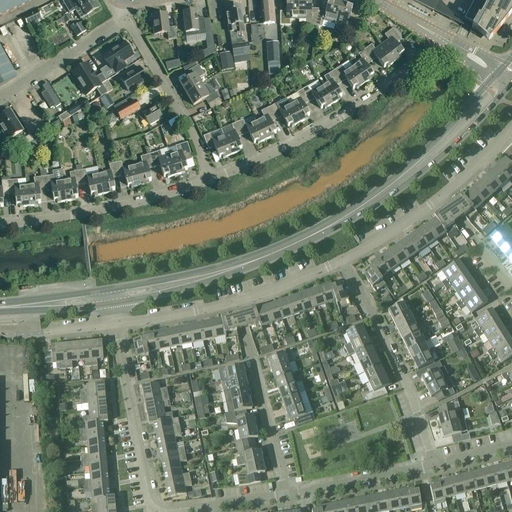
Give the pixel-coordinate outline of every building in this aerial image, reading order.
[(0,0),(0,15),(30,3),(28,0),(0,0)] [(65,0),(62,2),(69,14),(75,11),(92,0),(65,0)] [(93,0),(92,0),(75,11),(80,19),(85,16),(85,17),(99,9),(98,7),(99,5),(97,3),(95,3),(93,0)] [(290,20),(298,20),(298,0),(286,0),(286,12),(280,12),(280,26),(290,26),(290,20)] [(298,0),(298,20),(306,20),(306,26),(315,26),(318,12),(311,12),(310,0),(298,0)] [(318,12),(315,26),(322,27),(323,21),(340,22),(345,0),(332,1),(331,3),(328,2),(325,14),(318,12),(318,9),(318,12)] [(345,0),(340,22),(347,24),(346,28),(362,32),(366,18),(354,15),(357,6),(354,5),(354,3),(345,0)] [(410,0),(433,12),(439,0),(410,0)] [(511,0),(474,0),(464,20),(469,23),(474,25),(470,32),(475,35),(476,33),(482,38),(488,43),(494,36),(499,29),(505,22),(510,15),(511,12),(511,0)] [(273,17),(274,17),(272,1),(260,2),(261,10),(258,11),(259,18),(262,18),(263,25),(274,24),(273,17)] [(239,7),(232,8),(236,32),(236,35),(244,34),(242,25),(242,23),(243,22),(242,17),(241,17),(239,7)] [(236,32),(232,8),(225,9),(228,27),(230,36),(233,35),(233,33),(236,32)] [(38,10),(23,17),(27,25),(42,19),(38,10)] [(196,19),(196,17),(195,11),(183,12),(185,34),(186,34),(187,33),(189,33),(193,36),(195,36),(205,35),(204,20),(203,20),(198,21),(196,19)] [(70,21),(67,14),(62,17),(65,24),(70,21)] [(167,14),(151,16),(154,35),(167,33),(168,40),(176,39),(174,28),(168,28),(167,14)] [(75,24),(70,27),(76,38),(86,32),(81,23),(76,26),(75,24)] [(381,45),(395,63),(402,57),(401,56),(403,54),(396,44),(401,40),(393,29),(384,35),(388,40),(381,45)] [(124,43),(102,57),(111,70),(112,69),(116,74),(126,67),(122,62),(133,56),(131,53),(132,52),(131,50),(131,49),(130,47),(129,46),(127,45),(126,46),(124,43)] [(277,43),(266,44),(267,63),(279,62),(277,43)] [(248,44),(231,46),(233,58),(249,56),(248,44)] [(371,45),(365,50),(373,61),(376,59),(383,68),(386,66),(387,68),(395,63),(381,45),(375,50),(371,45)] [(0,86),(16,78),(15,77),(0,48),(0,86)] [(371,63),(373,61),(365,50),(358,55),(362,60),(351,66),(364,85),(371,79),(370,78),(373,76),(366,66),(371,63)] [(231,53),(220,55),(222,71),(234,70),(231,53)] [(96,78),(92,72),(91,72),(86,64),(82,67),(81,65),(75,69),(76,71),(72,73),(80,85),(79,86),(85,96),(100,87),(95,79),(96,78)] [(180,84),(186,95),(201,86),(197,79),(204,76),(198,66),(188,72),(191,77),(180,84)] [(335,70),(341,83),(346,80),(352,90),(355,88),(356,90),(364,85),(351,66),(345,71),(342,66),(335,70)] [(120,79),(128,92),(147,81),(139,68),(120,79)] [(326,83),(321,86),(332,105),(340,100),(339,99),(341,97),(335,86),(341,83),(335,70),(323,78),(326,83)] [(57,78),(70,99),(77,95),(63,74),(57,78)] [(102,84),(108,94),(113,90),(107,81),(102,84)] [(38,90),(48,108),(56,103),(47,85),(38,90)] [(208,97),(201,86),(186,95),(193,106),(204,99),(207,105),(218,99),(215,93),(208,97)] [(302,90),(309,102),(314,99),(320,110),(323,108),(324,110),(332,105),(321,86),(310,92),(307,87),(302,90)] [(299,98),(289,104),(299,124),(307,119),(306,118),(309,116),(303,105),(309,102),(302,90),(297,93),(299,98)] [(76,106),(80,111),(85,108),(89,105),(86,100),(76,106)] [(207,106),(210,111),(221,105),(218,100),(207,106)] [(135,101),(116,113),(120,120),(140,109),(135,101)] [(279,103),(270,107),(276,120),(282,117),(287,128),(290,126),(291,128),(299,124),(289,104),(282,108),(279,103)] [(18,109),(32,132),(38,128),(24,105),(18,109)] [(160,108),(157,109),(156,107),(143,114),(149,126),(162,118),(165,117),(160,108)] [(263,117),(256,121),(265,140),(274,137),(273,135),(276,133),(271,123),(276,120),(270,107),(261,112),(263,117)] [(23,132),(10,112),(7,114),(6,115),(5,113),(0,115),(0,128),(9,141),(23,132)] [(58,118),(61,123),(69,118),(70,117),(67,112),(58,118)] [(75,125),(82,123),(80,116),(73,118),(75,125)] [(243,120),(237,123),(243,136),(248,133),(253,144),(256,143),(257,144),(265,140),(256,121),(245,126),(243,120)] [(237,138),(243,136),(237,123),(220,130),(223,135),(231,156),(239,152),(238,151),(242,149),(237,138)] [(43,135),(52,129),(48,124),(39,129),(39,130),(43,135)] [(231,156),(223,135),(211,140),(209,134),(203,137),(208,150),(214,147),(219,159),(222,157),(223,159),(231,156)] [(24,147),(33,141),(30,135),(21,141),(24,147)] [(177,152),(169,155),(176,176),(184,173),(184,171),(187,170),(183,159),(191,156),(187,143),(175,147),(177,152)] [(29,146),(30,154),(40,153),(39,144),(29,146)] [(511,166),(511,165),(511,145),(502,156),(505,159),(511,166)] [(148,155),(153,168),(160,166),(163,178),(167,177),(167,179),(176,176),(169,155),(158,159),(156,153),(148,155)] [(148,170),(153,168),(148,155),(140,157),(142,163),(134,165),(140,187),(148,184),(148,182),(151,181),(148,170)] [(505,159),(497,167),(509,180),(511,177),(511,166),(505,159)] [(140,187),(134,165),(122,168),(121,163),(115,164),(118,178),(124,176),(127,188),(130,187),(131,189),(140,187)] [(110,171),(98,174),(103,195),(112,193),(111,191),(115,191),(112,179),(118,178),(115,164),(109,165),(110,171)] [(497,167),(488,175),(500,188),(509,180),(497,167)] [(85,170),(77,172),(80,186),(82,185),(88,184),(90,196),(94,195),(94,197),(103,195),(98,174),(86,176),(85,170)] [(70,179),(62,181),(66,202),(75,201),(74,199),(78,198),(76,186),(80,186),(77,172),(69,173),(70,179)] [(488,175),(480,183),(492,196),(500,188),(488,175)] [(43,177),(45,191),(51,190),(53,202),(57,202),(57,204),(66,202),(62,181),(54,182),(53,176),(43,177)] [(34,185),(26,185),(28,207),(37,206),(37,204),(40,204),(39,192),(45,191),(43,177),(33,179),(34,185)] [(17,180),(9,181),(8,195),(15,195),(16,207),(19,206),(19,208),(28,207),(26,185),(18,186),(17,180)] [(2,188),(0,187),(0,207),(3,208),(2,196),(8,195),(9,181),(1,182),(2,188)] [(480,183),(471,191),(483,204),(492,196),(480,183)] [(461,196),(477,213),(475,211),(483,204),(471,191),(463,198),(461,196)] [(452,204),(448,207),(458,221),(464,217),(468,221),(477,213),(461,196),(453,204),(452,203),(452,204)] [(444,210),(434,217),(448,236),(458,230),(454,224),(458,221),(448,207),(444,210),(443,210),(444,210)] [(436,220),(427,226),(437,240),(446,234),(447,236),(448,236),(434,217),(436,220)] [(490,237),(498,247),(511,236),(511,230),(511,232),(506,225),(490,237)] [(427,226),(417,232),(427,247),(437,240),(427,226)] [(417,232),(408,239),(418,253),(427,247),(417,232)] [(511,236),(498,247),(506,257),(511,252),(511,236)] [(408,239),(399,245),(409,260),(418,253),(408,239)] [(399,245),(389,252),(399,266),(409,260),(399,245)] [(389,252),(380,258),(390,272),(399,266),(389,252)] [(380,258),(370,264),(385,286),(386,286),(381,279),(390,272),(380,258)] [(441,283),(444,287),(466,272),(458,261),(442,272),(447,279),(441,283)] [(372,267),(362,274),(372,288),(376,293),(385,286),(370,264),(370,265),(372,267)] [(473,282),(466,272),(444,287),(446,290),(452,286),(457,293),(473,282)] [(473,282),(457,293),(461,300),(456,304),(458,307),(480,292),(473,282)] [(331,285),(339,310),(350,306),(343,284),(332,287),(331,285)] [(331,285),(320,289),(326,305),(336,302),(339,310),(331,285)] [(320,289),(309,292),(315,309),(326,305),(320,289)] [(309,292),(298,296),(304,313),(315,309),(309,292)] [(487,303),(480,292),(458,307),(461,311),(466,307),(471,314),(487,303)] [(298,296),(287,300),(293,317),(304,313),(298,296)] [(287,300),(277,304),(283,320),(293,317),(287,300)] [(388,312),(393,321),(409,313),(404,303),(388,312)] [(277,304),(266,307),(272,324),(283,320),(277,304)] [(255,308),(254,308),(262,331),(261,328),(272,324),(266,307),(256,311),(255,308)] [(243,312),(238,313),(243,330),(249,329),(251,335),(262,331),(254,308),(244,312),(243,312)] [(440,310),(434,314),(436,319),(443,315),(440,310)] [(474,331),(476,335),(498,321),(492,310),(475,320),(480,328),(474,331)] [(233,315),(222,317),(226,340),(238,338),(237,332),(243,330),(238,313),(233,314),(232,314),(233,315)] [(414,323),(409,313),(393,321),(398,331),(414,323)] [(222,320),(211,322),(215,340),(217,339),(218,345),(227,344),(226,340),(222,317),(221,317),(222,320)] [(446,320),(438,323),(441,329),(449,325),(446,320)] [(505,332),(498,321),(476,335),(478,338),(484,335),(488,342),(505,332)] [(211,322),(200,325),(203,342),(215,340),(211,322)] [(403,341),(419,333),(424,331),(422,327),(418,330),(414,323),(398,331),(403,341)] [(200,325),(189,327),(192,344),(203,342),(200,325)] [(346,334),(351,344),(367,336),(362,326),(346,334)] [(189,327),(178,329),(181,347),(192,344),(189,327)] [(178,329),(166,332),(170,349),(181,347),(178,329)] [(424,343),(424,342),(421,336),(425,334),(424,331),(419,333),(403,341),(408,351),(424,343)] [(166,332),(155,334),(159,351),(170,349),(166,332)] [(511,342),(505,332),(488,342),(484,345),(489,352),(487,353),(489,356),(511,342)] [(155,334),(144,336),(149,362),(150,362),(148,354),(159,351),(155,334)] [(144,339),(133,342),(138,365),(149,362),(144,336),(144,339)] [(371,346),(367,336),(351,344),(344,347),(349,357),(355,354),(371,346)] [(429,352),(433,350),(435,349),(430,339),(424,342),(424,343),(408,351),(413,361),(429,352)] [(102,341),(89,343),(91,367),(98,366),(97,360),(104,359),(102,341)] [(511,357),(511,342),(489,356),(492,360),(497,356),(502,364),(511,357)] [(76,344),(78,361),(84,361),(85,368),(91,367),(89,343),(76,344)] [(76,344),(64,345),(66,370),(72,369),(72,362),(78,361),(76,344)] [(461,344),(452,349),(455,354),(464,350),(461,344)] [(66,370),(64,345),(51,346),(52,364),(59,363),(60,370),(66,370)] [(360,364),(376,356),(371,346),(355,354),(360,364)] [(435,353),(433,350),(429,352),(413,361),(418,370),(434,362),(430,355),(435,353)] [(288,364),(287,360),(290,359),(292,356),(290,352),(268,360),(271,370),(288,364)] [(364,374),(383,365),(378,355),(376,356),(360,364),(364,374)] [(421,378),(426,388),(443,380),(438,370),(442,368),(439,362),(424,369),(427,375),(421,378)] [(275,380),(292,375),(288,364),(271,370),(275,380)] [(369,383),(388,375),(383,365),(364,374),(369,383)] [(225,370),(228,381),(245,377),(243,366),(225,370)] [(476,373),(473,367),(466,371),(469,377),(476,373)] [(511,381),(511,371),(502,376),(504,380),(510,377),(511,381)] [(297,373),(292,375),(275,380),(279,391),(295,385),(294,381),(297,380),(299,377),(297,373)] [(388,375),(369,383),(373,393),(366,396),(368,401),(387,395),(384,388),(392,385),(388,375)] [(248,388),(245,377),(228,381),(230,391),(248,388)] [(334,382),(329,384),(331,388),(335,387),(339,385),(338,380),(334,382)] [(443,380),(426,388),(431,398),(435,396),(438,402),(455,394),(452,388),(447,390),(443,380)] [(141,387),(144,400),(168,395),(167,389),(160,390),(159,383),(141,387)] [(80,393),(81,399),(105,397),(104,384),(87,385),(87,392),(80,393)] [(299,395),(295,385),(279,391),(282,401),(299,395)] [(250,398),(248,388),(230,391),(232,402),(250,398)] [(144,400),(146,412),(164,409),(162,402),(169,401),(168,395),(144,400)] [(286,411),(303,406),(299,395),(282,401),(286,411)] [(107,409),(105,397),(81,399),(82,405),(89,405),(89,411),(107,409)] [(250,398),(232,402),(234,413),(246,411),(252,410),(250,398)] [(441,428),(465,421),(466,421),(463,410),(460,411),(458,403),(439,408),(441,416),(438,417),(441,428)] [(296,426),(298,426),(312,421),(310,414),(306,416),(303,406),(286,411),(289,422),(294,420),(296,426)] [(205,418),(203,408),(196,409),(198,420),(205,418)] [(83,424),(85,424),(103,423),(108,422),(107,409),(89,411),(90,417),(83,418),(83,424)] [(149,425),(154,424),(171,420),(173,420),(172,413),(165,415),(164,409),(146,412),(149,425)] [(247,417),(246,411),(234,413),(225,415),(226,424),(237,425),(238,431),(256,427),(253,416),(247,417)] [(154,424),(156,436),(180,431),(178,419),(173,420),(171,420),(154,424)] [(444,439),(451,437),(454,445),(471,440),(469,434),(462,436),(461,434),(468,432),(465,421),(441,428),(444,439)] [(79,431),(79,437),(104,435),(103,423),(85,424),(86,430),(79,431)] [(237,449),(255,445),(254,439),(258,438),(256,427),(238,431),(240,441),(235,442),(237,449)] [(159,448),(176,445),(177,444),(175,438),(182,437),(180,431),(156,436),(159,448)] [(105,447),(104,435),(79,437),(80,443),(87,443),(88,449),(105,447)] [(176,445),(159,448),(161,460),(186,456),(184,449),(177,451),(176,445)] [(243,455),(243,457),(235,458),(237,467),(245,466),(263,462),(260,451),(256,452),(255,445),(237,449),(238,456),(243,455)] [(106,460),(105,447),(88,449),(88,455),(81,456),(82,462),(106,460)] [(164,473),(181,469),(180,463),(187,462),(186,456),(161,460),(164,473)] [(107,472),(106,460),(82,462),(82,468),(89,468),(90,474),(107,472)] [(265,473),(263,462),(245,466),(247,477),(265,473)] [(511,481),(511,463),(502,466),(507,483),(511,481)] [(502,466),(492,469),(497,486),(507,483),(502,466)] [(164,473),(166,485),(191,480),(189,474),(182,475),(181,469),(164,473)] [(492,469),(482,472),(486,489),(497,486),(492,469)] [(109,485),(107,472),(90,474),(90,480),(83,481),(84,487),(109,485)] [(486,489),(482,472),(471,474),(476,491),(486,489)] [(471,474),(461,477),(466,494),(476,491),(471,474)] [(451,480),(455,497),(466,494),(461,477),(451,480)] [(192,487),(191,480),(166,485),(169,498),(186,494),(185,488),(192,487)] [(451,480),(440,483),(445,500),(455,497),(451,480)] [(445,500),(440,483),(433,485),(433,488),(430,489),(434,506),(446,503),(445,500)] [(92,500),(97,500),(110,497),(109,485),(84,487),(85,494),(92,493),(92,500)] [(414,489),(407,491),(410,508),(410,511),(422,509),(419,492),(415,492),(414,489)] [(396,493),(399,510),(410,508),(407,491),(396,493)] [(200,492),(188,494),(190,500),(201,497),(200,492)] [(396,493),(386,495),(388,511),(390,511),(399,510),(396,493)] [(375,497),(378,511),(388,511),(386,495),(375,497)] [(115,497),(110,497),(97,500),(98,505),(91,506),(91,511),(92,511),(116,510),(115,497)] [(378,511),(375,497),(365,499),(367,511),(378,511)] [(367,511),(365,499),(354,501),(356,511),(367,511)] [(344,503),(345,511),(356,511),(354,501),(344,503)] [(345,511),(344,503),(333,505),(334,511),(345,511)]
